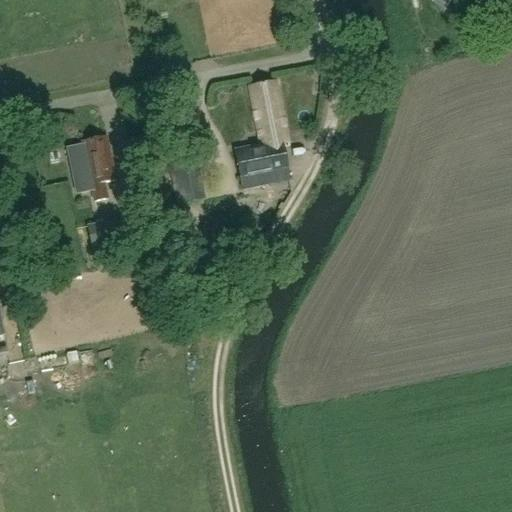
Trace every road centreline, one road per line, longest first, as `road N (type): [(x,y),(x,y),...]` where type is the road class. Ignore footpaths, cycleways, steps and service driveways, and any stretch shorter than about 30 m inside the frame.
road 1 (track): [(329,55),(328,135),(238,299),(222,359),(219,417),(238,511)]
road 2 (unclassified): [(0,118),(329,55),(317,0)]
